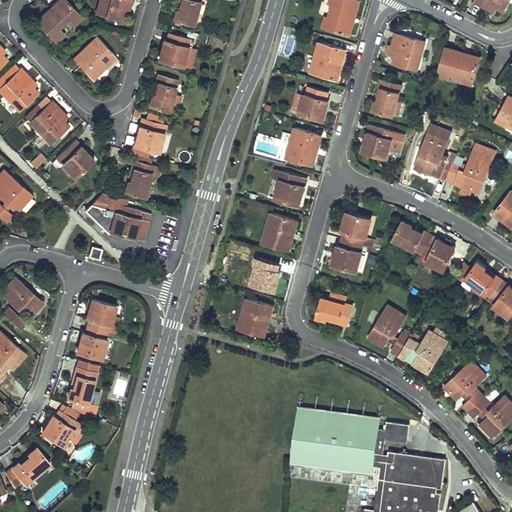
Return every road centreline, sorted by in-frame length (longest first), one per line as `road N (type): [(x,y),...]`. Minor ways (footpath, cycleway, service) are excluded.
road 1 (residential): [(331,173),(295,322),(303,334),(420,394),(511,492)]
road 2 (tertiary): [(180,296),(217,161),(276,0)]
road 3 (tertiary): [(123,511),(180,296)]
road 4 (residential): [(22,0),(19,33),(83,101),(111,108),(132,78)]
road 5 (residential): [(511,260),(371,186)]
road 6 (residential): [(372,30),(331,173)]
road 7 (residential): [(0,444),(41,394),(60,330)]
